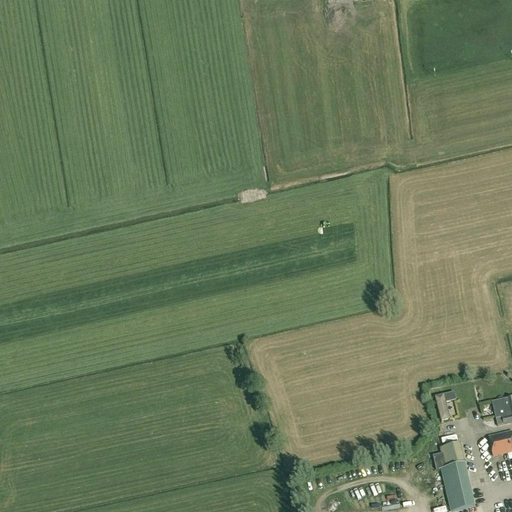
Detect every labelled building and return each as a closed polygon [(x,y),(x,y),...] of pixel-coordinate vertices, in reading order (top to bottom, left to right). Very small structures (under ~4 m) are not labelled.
[(456,400),(454,393),(444,395),(436,397),(442,421),(450,419),(446,403),(456,400)] [(511,397),(493,402),(498,426),(511,423),(511,397)] [(494,456),(511,452),(511,433),(511,432),(489,438),(494,456)] [(481,439),(485,455),(491,454),(486,437),(481,439)] [(445,468),(440,469),(450,511),(453,511),(455,511),(475,507),(460,443),(440,448),(442,453),(445,468)] [(445,468),(442,453),(433,455),(436,470),(445,468)] [(495,506),(506,504),(504,497),(493,499),(495,506)]
